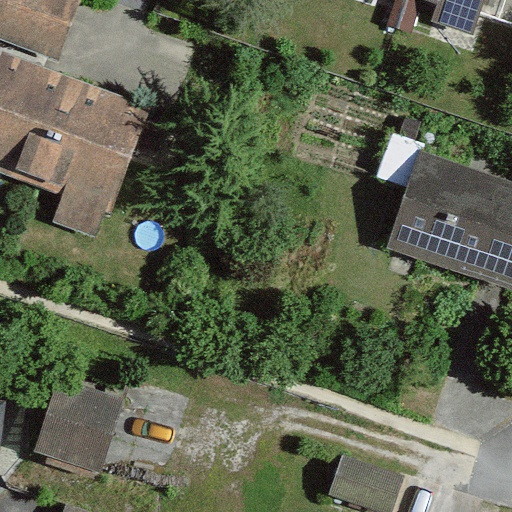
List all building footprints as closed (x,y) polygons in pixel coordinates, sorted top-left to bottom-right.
[(83,0),(7,0),(0,21),(0,35),(63,57),(83,0)] [(484,37),(496,0),(431,0),(446,5),(440,21),(484,37)] [(15,169),(44,181),(86,82),(16,52),(0,90),(0,184),(8,187),(15,169)] [(107,238),(160,113),(86,82),(44,181),(71,192),(60,219),(107,238)] [(511,180),(431,153),(399,247),(511,285),(511,180)] [(128,399),(66,379),(44,447),(106,467),(128,399)] [(408,475),(352,455),(339,491),(395,511),(408,475)]
